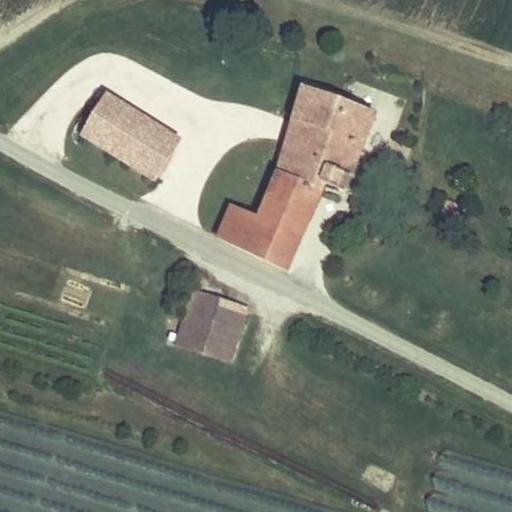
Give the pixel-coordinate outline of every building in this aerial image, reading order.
[(300,95),(272,179),(316,196),(319,187),(342,194),(367,118),(300,95)] [(175,143),(107,100),(84,136),(153,179),(175,143)] [(290,269),(316,196),(272,179),(258,220),(234,208),(221,235),(220,241),(286,276),(290,269)] [(461,212),(443,205),(438,216),(456,224),(461,212)] [(225,309),(226,306),(192,296),(176,347),(228,362),(244,315),(225,309)]
